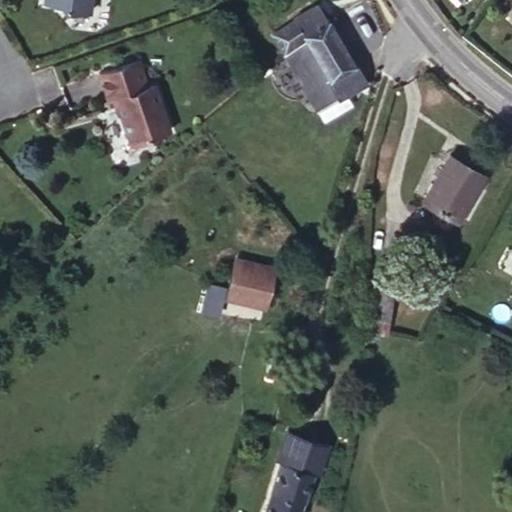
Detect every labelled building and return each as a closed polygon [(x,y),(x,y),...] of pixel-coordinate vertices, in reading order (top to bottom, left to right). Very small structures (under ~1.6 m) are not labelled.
[(61,10),(88,14),(89,0),(38,0),(38,2),(62,6),(61,10)] [(429,0),(439,10),(447,0),(429,0)] [(297,49),(321,34),(305,9),(259,38),(276,65),(298,52),(297,49)] [(353,86),(321,34),(297,49),(298,52),(276,65),(312,125),(340,106),(335,97),(353,86)] [(125,140),(164,130),(152,88),(144,88),(138,64),(97,75),(103,101),(112,100),(125,140)] [(392,198),(426,214),(448,170),(414,153),(392,198)] [(511,219),(485,280),(511,291),(511,219)] [(190,264),(244,283),(254,249),(204,231),(190,264)] [(200,313),(219,315),(222,286),(203,284),(200,313)] [(377,295),(362,291),(358,326),(372,326),(377,295)] [(261,436),(237,511),(271,511),(306,399),(294,394),(299,375),(283,369),(261,436)]
